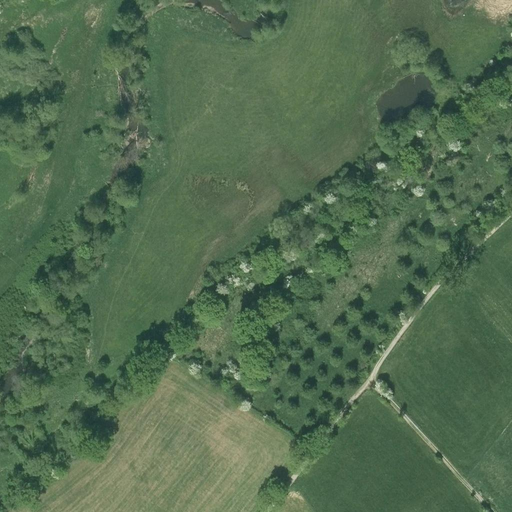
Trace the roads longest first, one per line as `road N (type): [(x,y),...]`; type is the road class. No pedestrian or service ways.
road 1 (track): [(511,214),(450,272),(368,379)]
road 2 (track): [(368,379),(490,511)]
road 3 (track): [(264,511),(368,379)]
